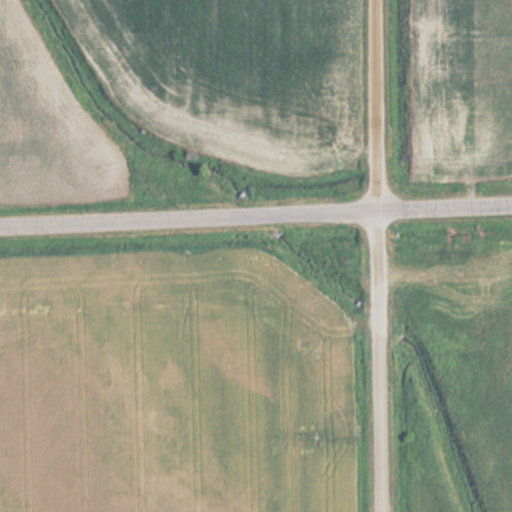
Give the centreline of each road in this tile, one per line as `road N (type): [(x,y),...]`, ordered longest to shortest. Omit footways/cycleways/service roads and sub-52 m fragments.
road 1 (secondary): [(0,227),(511,203)]
road 2 (residential): [(385,511),(382,0)]
